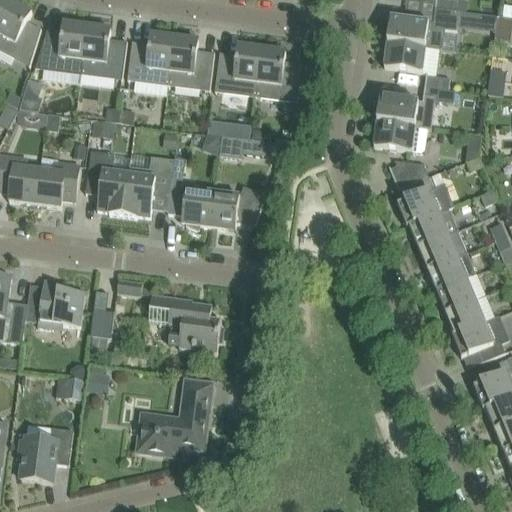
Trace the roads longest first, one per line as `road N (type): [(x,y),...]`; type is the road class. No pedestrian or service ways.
road 1 (residential): [(478,511),(334,167),(356,27)]
road 2 (residential): [(268,281),(242,465),(193,487),(78,511)]
road 3 (residential): [(268,281),(0,244)]
road 4 (residential): [(356,27),(125,0)]
